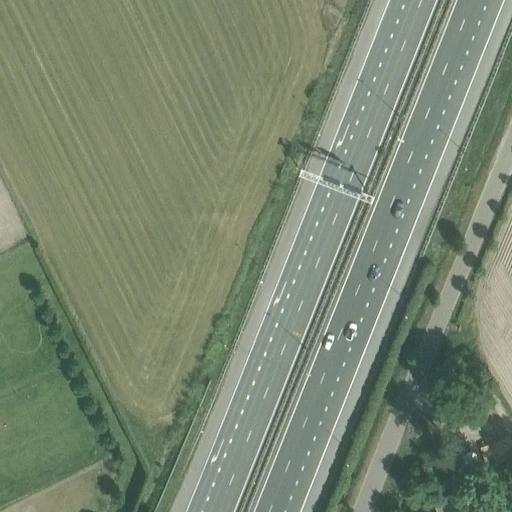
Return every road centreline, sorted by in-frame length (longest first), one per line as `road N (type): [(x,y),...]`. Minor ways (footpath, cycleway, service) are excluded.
road 1 (motorway): [(418,0),(213,511)]
road 2 (motorway): [(267,511),(471,0)]
road 3 (unclassified): [(366,511),(511,146)]
